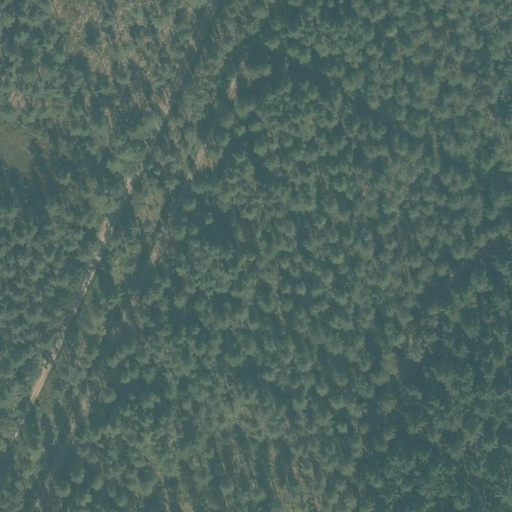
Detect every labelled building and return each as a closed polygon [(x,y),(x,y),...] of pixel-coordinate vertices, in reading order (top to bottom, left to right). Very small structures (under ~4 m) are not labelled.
[(366,14),(335,0),(305,0),(290,33),(345,59),(366,14)] [(333,87),(277,62),(257,106),(312,132),(333,87)] [(295,172),(239,146),(218,191),(274,217),(295,172)] [(254,253),(198,227),(177,272),(233,298),(254,253)] [(511,263),(480,292),(511,326),(511,263)] [(221,331),(166,306),(145,350),(200,376),(221,331)] [(422,389),(478,415),(499,371),(444,345),(422,389)] [(179,412),(123,387),(103,431),(158,457),(179,412)] [(457,455),(404,425),(379,467),(432,498),(457,455)] [(132,511),(134,509),(81,479),(62,511),(132,511)]
